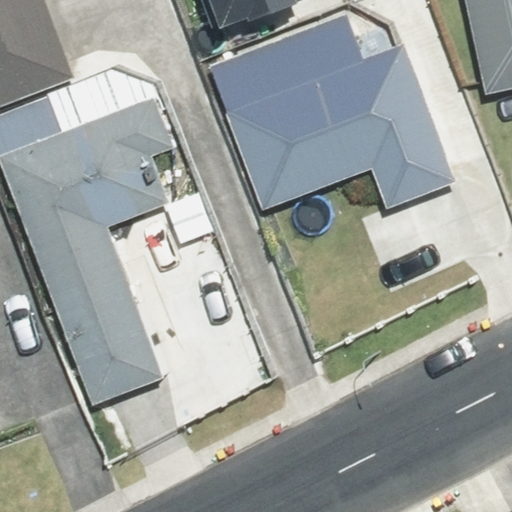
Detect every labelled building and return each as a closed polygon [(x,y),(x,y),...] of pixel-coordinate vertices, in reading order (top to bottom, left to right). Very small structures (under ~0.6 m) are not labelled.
[(0,0),(0,106),(78,77),(48,0),(0,0)] [(211,0),(219,20),(271,0),(211,0)] [(511,0),(467,0),(488,98),(511,92),(511,0)] [(346,18),(211,68),(265,210),(372,170),(386,206),(454,180),(404,47),(363,63),(346,18)] [(159,101),(5,158),(97,408),(167,382),(111,230),(172,208),(156,164),(180,156),(159,101)]
